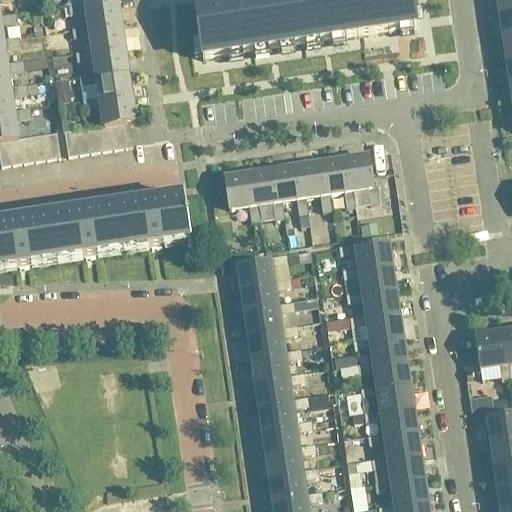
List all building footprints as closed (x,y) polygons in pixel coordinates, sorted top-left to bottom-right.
[(118,5),(117,0),(83,0),(85,7),(86,10),(118,5)] [(220,4),(195,7),(201,47),(203,63),(304,48),(396,34),(416,31),(415,21),(413,12),(412,6),(411,0),(292,0),(285,1),(221,11),(220,4)] [(511,0),(497,0),(500,16),(511,14),(511,0)] [(121,29),(118,5),(86,10),(85,7),(68,9),(70,18),(86,16),(88,30),(89,34),(121,29)] [(511,14),(500,16),(503,40),(511,38),(511,14)] [(3,44),(0,29),(17,27),(16,17),(0,19),(0,47),(3,47),(3,44)] [(125,53),(121,29),(89,34),(88,30),(72,33),(73,42),(90,40),(92,54),(93,58),(125,53)] [(511,38),(503,40),(507,64),(511,63),(511,38)] [(6,67),(4,53),(21,50),(19,41),(3,44),(3,47),(0,47),(0,71),(7,71),(6,67)] [(97,81),(129,76),(125,53),(93,58),(92,54),(75,56),(77,66),(93,63),(96,78),(97,81)] [(24,68),(25,73),(49,70),(47,61),(23,65),(24,68)] [(10,91),(8,76),(25,73),(24,68),(23,65),(6,67),(7,71),(0,71),(0,96),(11,94),(10,91)] [(132,100),(129,76),(97,81),(96,78),(80,80),(81,89),(97,87),(100,101),(100,105),(132,100)] [(14,114),(12,100),(28,97),(27,88),(10,91),(11,94),(0,96),(0,120),(15,118),(14,114)] [(136,125),(132,100),(100,105),(100,101),(83,104),(85,113),(101,110),(104,130),(112,129),(124,127),(136,125)] [(79,108),(65,110),(67,124),(81,121),(79,108)] [(18,143),(15,123),(32,121),(30,112),(14,114),(15,118),(0,120),(0,145),(9,144),(18,143)] [(128,151),(124,127),(112,129),(116,153),(128,151)] [(116,153),(112,129),(104,130),(100,130),(104,155),(116,153)] [(104,155),(100,130),(89,132),(92,157),(104,155)] [(92,157),(89,132),(77,134),(80,158),(92,157)] [(80,158),(77,134),(65,136),(69,160),(80,158)] [(60,161),(56,137),(45,139),(48,163),(60,161)] [(48,163),(45,139),(33,140),(37,165),(48,163)] [(37,165),(33,140),(21,142),(25,167),(37,165)] [(25,167),(21,142),(18,143),(9,144),(13,169),(25,167)] [(13,169),(9,144),(0,145),(0,160),(1,170),(13,169)] [(368,193),(370,209),(380,208),(377,190),(373,191),(369,160),(344,163),(349,196),(353,195),(368,193)] [(344,196),(346,213),(356,211),(353,195),(349,196),(344,163),(320,167),(325,199),(329,199),(344,196)] [(320,200),(322,216),(332,215),(329,199),(325,199),(320,167),(297,170),(301,203),(306,202),(320,200)] [(296,203),(299,220),(308,218),(306,202),(301,203),(297,170),(273,174),(278,206),(282,206),(296,203)] [(273,207),(275,223),(284,222),(282,206),(278,206),(273,174),(249,177),(254,210),(258,209),(273,207)] [(249,210),(251,227),(260,225),(258,209),(254,210),(249,177),(224,181),(229,213),(249,210)] [(190,245),(187,225),(189,224),(189,220),(186,220),(183,199),(116,209),(123,255),(151,251),(161,249),(190,245)] [(123,255),(116,209),(50,219),(56,265),(85,261),(95,259),(123,255)] [(309,228),(308,218),(299,220),(300,229),(309,228)] [(56,265),(50,219),(0,226),(0,273),(18,271),(28,269),(56,265)] [(359,272),(360,276),(392,271),(389,247),(357,252),(357,248),(339,251),(341,260),(357,258),(359,272)] [(238,270),(242,294),(274,289),(273,285),(271,271),(287,268),(286,259),(268,262),(269,265),(238,270)] [(363,296),(363,300),(396,295),(392,271),(360,276),(359,272),(343,275),(344,284),(361,282),(363,296)] [(242,294),(245,318),(277,313),(277,309),(275,294),(291,292),(290,283),(273,285),(274,289),(242,294)] [(367,320),(367,324),(399,319),(396,295),(363,300),(363,296),(346,298),(348,308),(364,305),(367,320)] [(245,318),(249,341),(281,337),(280,333),(278,318),(295,316),(293,306),(277,309),(277,313),(245,318)] [(370,343),(371,347),(403,343),(399,319),(367,324),(367,320),(350,322),(352,332),(368,329),(370,343)] [(249,341),(252,365),(285,360),(284,357),(282,342),(298,340),(297,330),(280,333),(281,337),(249,341)] [(511,367),(511,334),(500,337),(505,369),(509,368),(511,367)] [(500,369),(502,386),(511,384),(509,368),(505,369),(500,337),(476,340),(480,372),(500,369)] [(374,367),(374,371),(406,366),(403,343),(371,347),(370,343),(354,346),(355,355),(372,353),(374,367)] [(252,365),(256,389),(288,384),(288,380),(285,366),(302,363),(300,354),(284,357),(285,360),(252,365)] [(378,391),(378,395),(410,390),(406,366),(374,371),(374,367),(357,370),(359,379),(375,376),(378,391)] [(343,381),(359,379),(357,370),(341,372),(340,372),(341,381),(343,381)] [(256,389),(259,413),(292,408),(291,403),(289,389),(305,387),(304,378),(288,380),(288,384),(256,389)] [(410,390),(378,395),(378,391),(361,393),(362,402),(365,417),(381,414),(382,419),(414,414),(410,390)] [(315,409),(325,408),(323,399),(314,400),(308,401),(309,410),(315,409)] [(490,400),(482,401),(484,413),(492,412),(490,400)] [(259,413),(263,436),(295,432),(295,427),(292,413),(309,410),(308,401),(291,403),(292,408),(259,413)] [(385,438),(385,442),(417,437),(414,414),(382,419),(381,414),(365,417),(366,426),(383,423),(385,438)] [(511,443),(511,418),(487,422),(491,447),(511,443)] [(263,436),(267,460),(299,455),(298,451),(296,436),(313,434),(311,425),(295,427),(295,432),(263,436)] [(388,461),(389,466),(421,461),(417,437),(385,442),(385,438),(368,440),(369,449),(386,447),(388,461)] [(511,443),(491,447),(495,470),(511,467),(511,443)] [(267,460),(270,484),(303,479),(302,475),(300,460),(316,458),(315,449),(298,451),(299,455),(267,460)] [(392,485),(393,490),(424,485),(421,461),(389,466),(388,461),(372,464),(373,473),(390,471),(392,485)] [(372,464),(356,466),(356,471),(357,476),(373,473),(372,464)] [(511,467),(495,470),(498,494),(511,492),(511,467)] [(270,484),(274,508),(306,503),(306,498),(303,484),(320,482),(319,472),(302,475),(303,479),(270,484)] [(396,509),(396,511),(405,511),(428,509),(424,485),(393,490),(392,485),(375,488),(377,497),(393,495),(396,509)] [(351,492),(350,492),(352,511),(366,511),(363,489),(362,490),(351,492)] [(511,511),(511,492),(498,494),(501,511),(511,511)] [(274,508),(274,511),(307,511),(307,507),(324,505),(322,496),(306,498),(306,503),(274,508)]
